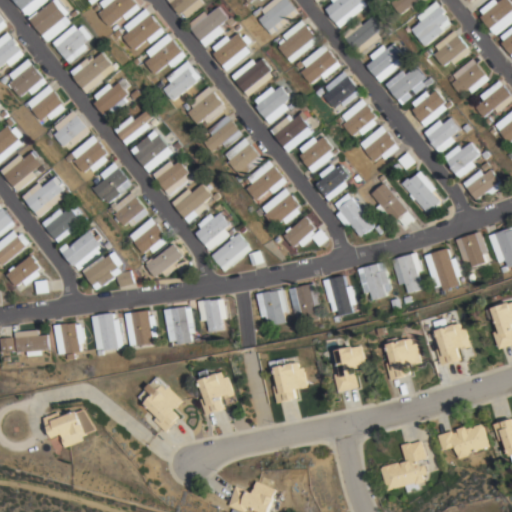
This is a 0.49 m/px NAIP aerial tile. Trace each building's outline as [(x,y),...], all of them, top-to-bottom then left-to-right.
[(42,0),(28,12),(18,0),(42,0)] [(51,0),(63,0),(72,10),(67,14),(72,20),(49,39),(31,16),(51,0)] [(137,0),(142,6),(127,17),(124,13),(110,25),(99,10),(104,6),(100,0),(137,0)] [(204,0),(208,4),(184,23),(167,1),(168,0),(204,0)] [(258,19),(264,15),(261,11),(275,0),(287,0),(299,15),(271,36),(258,19)] [(364,0),(369,6),(340,30),(325,11),(334,3),(331,0),(364,0)] [(431,0),(415,13),(411,7),(401,15),(392,4),(396,0),(431,0)] [(484,14),(481,11),(496,0),(499,4),(505,0),(509,0),(511,3),(511,23),(490,39),(477,20),(484,14)] [(411,30),(420,22),(417,18),(437,2),(446,14),(444,15),(452,26),(425,48),(418,40),(416,41),(411,35),(413,33),(411,30)] [(78,7),(81,10),(76,15),(73,12),(78,7)] [(147,8),(165,32),(150,43),(147,39),(133,50),(122,36),(128,32),(124,26),(147,8)] [(188,26),(208,11),(211,16),(219,10),(228,22),(221,28),(225,33),(205,48),(188,26)] [(0,11),(9,22),(0,28),(0,11)] [(360,23),(364,27),(374,19),(383,31),(379,34),(382,38),(359,56),(343,36),(360,23)] [(78,21),(81,26),(85,22),(95,35),(88,41),(92,46),(72,62),(54,40),(78,21)] [(278,48),(286,42),(282,37),(302,22),(318,43),(290,64),(278,48)] [(17,41),(16,41),(25,52),(10,64),(7,60),(0,65),(0,35),(8,29),(17,41)] [(511,57),(502,45),(504,44),(500,39),(511,30),(511,57)] [(187,53),(172,65),(169,61),(155,72),(146,60),(145,61),(143,60),(139,63),(136,58),(169,31),(187,53)] [(471,54),(454,67),(450,63),(443,68),(435,56),(439,53),(434,47),(455,32),(471,54)] [(228,37),(232,42),(241,35),(244,39),(248,36),(254,43),(248,49),(252,54),(228,74),(214,56),(217,54),(213,49),(228,37)] [(373,62),(370,58),(384,47),(387,51),(394,46),(406,62),(379,84),(366,68),(373,62)] [(311,65),(307,61),(323,47),(340,67),(324,81),(320,77),(309,85),(300,74),(311,65)] [(89,55),(91,58),(95,54),(97,57),(105,50),(115,62),(119,60),(123,65),(117,70),(116,69),(88,91),(75,74),(76,73),(73,68),(89,55)] [(47,80),(31,93),(28,88),(20,95),(9,81),(13,78),(9,72),(29,56),(47,80)] [(170,82),(167,78),(187,61),(188,60),(201,77),(172,101),(162,89),(170,82)] [(490,81),(472,95),(469,91),(461,97),(446,79),(451,75),(452,77),(473,60),(490,81)] [(254,61),(258,66),(264,61),(273,73),(271,75),(274,78),(249,99),(232,79),(254,61)] [(404,72),(407,76),(417,68),(427,80),(423,83),(425,85),(431,79),(435,84),(428,89),(426,87),(402,107),(386,87),(404,72)] [(361,95),(343,108),(341,105),(334,111),(323,97),(328,93),(324,88),(344,73),(361,95)] [(112,81),(115,85),(129,74),(135,82),(128,87),(131,91),(128,94),(132,99),(109,117),(96,100),(103,95),(99,91),(112,81)] [(3,83),(0,79),(4,75),(8,79),(3,83)] [(165,84),(160,89),(155,83),(160,78),(165,84)] [(50,82),(60,94),(59,94),(63,100),(62,101),(66,106),(51,118),(47,113),(42,118),(27,101),(50,82)] [(511,97),(511,103),(486,124),(469,102),(473,98),(480,106),(483,103),(480,98),(500,82),(511,97)] [(201,126),(188,110),(193,106),(189,101),(210,84),(227,106),(201,126)] [(140,87),(144,91),(137,97),(133,92),(140,87)] [(256,109),(259,107),(256,103),(273,88),(276,93),(282,88),(292,100),(286,105),(290,110),(270,126),(256,109)] [(319,88),(323,94),(319,97),(315,91),(319,88)] [(413,113),(417,110),(413,105),(428,93),(432,98),(438,93),(447,105),(445,106),(449,111),(426,129),(413,113)] [(363,100),(373,113),(371,114),(376,120),(373,122),(376,126),(362,137),(358,133),(352,138),(342,126),(346,123),(341,117),(363,100)] [(185,101),(190,106),(187,109),(182,104),(185,101)] [(6,108),(10,112),(5,116),(2,112),(6,108)] [(73,143),(70,139),(63,144),(54,132),(58,129),(54,124),(74,108),(91,129),(73,143)] [(134,113),(137,118),(150,108),(156,115),(149,120),(153,125),(128,143),(116,126),(134,113)] [(243,132),(226,145),(223,142),(211,151),(203,141),(213,133),(209,128),(229,113),(243,132)] [(511,143),(509,145),(495,127),(511,113),(511,143)] [(291,117),(295,122),(305,114),(309,120),(305,123),(314,134),(288,155),(271,133),(291,117)] [(463,132),(454,139),(457,143),(447,152),(443,148),(438,152),(429,140),(429,139),(426,135),(442,122),(446,127),(454,121),(463,132)] [(0,128),(1,130),(11,122),(15,127),(18,124),(26,134),(23,136),(27,141),(0,162),(0,128)] [(51,126),(55,130),(48,136),(44,132),(51,126)] [(469,126),(473,131),(468,134),(464,129),(469,126)] [(158,128),(171,145),(167,148),(171,152),(149,169),(133,147),(158,128)] [(392,140),(392,141),(399,150),(385,161),(382,158),(373,164),(364,152),(365,151),(360,145),(383,128),(392,140)] [(77,157),(71,150),(95,132),(108,150),(105,153),(109,158),(93,170),(90,166),(83,171),(74,159),(77,157)] [(231,159),(226,153),(247,137),(263,159),(240,176),(229,160),(231,159)] [(305,156),(301,150),(316,139),(318,142),(326,137),(335,150),(332,153),(336,158),(313,174),(301,158),(305,156)] [(181,139),(185,143),(180,148),(176,143),(181,139)] [(483,156),(475,163),(478,167),(461,181),(453,171),(454,170),(445,158),(460,146),(464,151),(473,144),(483,156)] [(28,148),(31,152),(38,147),(44,156),(41,158),(49,167),(19,190),(2,168),(28,148)] [(408,152),(415,161),(405,169),(398,160),(408,152)] [(488,152),(492,158),(488,161),(483,155),(488,152)] [(229,158),(224,162),(220,157),(225,153),(229,158)] [(173,158),(177,163),(183,158),(192,170),(188,174),(191,178),(171,193),(155,172),(173,158)] [(274,192),(270,188),(257,199),(247,187),(253,182),(248,176),(271,158),(288,180),(274,192)] [(133,182),(108,202),(105,198),(103,199),(93,187),(105,177),(100,172),(115,160),(133,182)] [(397,163),(401,168),(397,171),(393,166),(397,163)] [(489,164),(492,168),(486,173),(483,168),(489,164)] [(199,166),(203,173),(199,175),(195,169),(199,166)] [(323,181),(320,177),(333,167),(337,171),(343,167),(351,178),(345,183),(349,188),(328,203),(316,187),(323,181)] [(409,178),(411,180),(421,170),(437,188),(433,192),(440,201),(427,213),(402,184),(409,178)] [(483,172),(487,178),(494,172),(506,188),(488,201),(485,197),(477,203),(465,186),(483,172)] [(45,185),(59,173),(68,184),(64,187),(65,188),(63,189),(67,195),(40,216),(24,194),(41,181),(45,185)] [(359,174),(363,179),(359,183),(355,178),(359,174)] [(192,186),(195,190),(206,181),(215,193),(206,201),(210,206),(191,221),(174,200),(192,186)] [(385,183),(386,183),(416,219),(403,229),(398,223),(395,224),(388,215),(385,217),(377,207),(381,204),(373,194),(385,183)] [(287,186),(301,203),(298,206),(302,210),(287,222),(283,218),(275,225),(265,213),(267,211),(263,205),(287,186)] [(150,211),(132,225),(128,221),(124,225),(114,212),(117,210),(113,205),(133,190),(150,211)] [(220,190),(223,194),(218,199),(214,195),(220,190)] [(354,198),(355,196),(359,201),(358,202),(376,227),(362,238),(352,224),(347,227),(338,214),(342,211),(336,203),(350,193),(354,198)] [(0,202),(15,222),(0,233),(0,202)] [(63,207),(66,211),(73,205),(74,207),(79,203),(86,213),(82,216),(87,222),(60,242),(44,221),(63,207)] [(258,207),(262,212),(258,215),(254,211),(258,207)] [(217,246),(215,244),(211,247),(198,231),(203,227),(200,222),(214,211),(217,215),(224,210),(233,223),(227,227),(231,231),(234,228),(236,231),(233,234),(217,246)] [(294,250),(282,236),(309,213),(321,227),(294,250)] [(130,233),(153,215),(167,233),(165,235),(168,239),(153,251),(150,247),(144,252),(130,233)] [(506,266),(504,262),(506,261),(505,259),(499,261),(489,233),(511,225),(511,264),(508,266),(506,266)] [(322,227),(331,237),(320,246),(312,236),(322,227)] [(0,240),(15,228),(20,234),(23,231),(32,242),(3,264),(0,260),(0,240)] [(104,242),(100,245),(104,251),(81,269),(77,263),(76,265),(65,251),(93,228),(104,242)] [(482,229),(490,251),(483,253),(486,261),(472,265),(470,260),(465,262),(456,238),(482,229)] [(255,248),(226,270),(214,254),(234,238),(232,236),(237,233),(238,235),(242,231),(247,237),(250,236),(252,239),(250,241),(255,248)] [(277,234),(281,238),(275,243),(272,239),(277,234)] [(115,245),(111,248),(107,243),(111,240),(115,245)] [(166,272),(164,270),(156,277),(152,272),(149,275),(146,270),(149,267),(147,264),(148,263),(147,261),(153,256),(155,258),(175,241),(185,254),(178,259),(180,261),(177,263),(166,272)] [(448,246),(452,257),(457,255),(463,274),(457,275),(460,284),(443,289),(442,284),(435,286),(425,254),(448,246)] [(133,269),(136,282),(121,286),(118,275),(98,289),(84,269),(106,254),(108,256),(118,249),(126,262),(121,265),(125,270),(123,271),(133,269)] [(263,249),(266,261),(254,264),(251,252),(263,249)] [(405,282),(399,283),(392,258),(418,250),(423,268),(418,270),(423,289),(408,293),(405,282)] [(38,259),(37,259),(42,265),(39,268),(42,272),(27,284),(24,280),(17,285),(7,273),(11,270),(10,268),(15,264),(17,266),(33,252),(38,259)] [(189,259),(193,271),(181,275),(177,263),(189,259)] [(392,289),(386,291),(387,295),(373,299),(370,291),(364,292),(357,267),(384,260),(392,289)] [(473,272),(476,281),(469,283),(467,274),(473,272)] [(339,315),(338,310),(333,312),(330,302),(329,302),(324,278),(345,273),(348,285),(353,284),(358,304),(352,305),(354,312),(353,312),(353,316),(350,317),(349,313),(345,314),(346,317),(343,318),(342,314),(339,315)] [(48,278),(50,291),(38,293),(36,280),(48,278)] [(324,316),(303,321),(301,310),(295,312),(289,287),(316,281),(324,316)] [(288,311),(284,311),(286,322),(268,325),(266,315),(261,316),(256,293),(283,287),(288,311)] [(208,319),(201,320),(198,299),(213,297),(213,298),(226,297),(228,317),(223,318),(224,329),(209,331),(208,319)] [(402,307),(394,309),(391,299),(399,297),(402,307)] [(511,344),(500,348),(494,331),(502,329),(494,306),(511,300),(511,344)] [(165,308),(193,305),(196,332),(191,333),(192,341),(177,343),(177,340),(171,341),(172,346),(168,346),(167,341),(169,341),(165,308)] [(151,314),(156,313),(159,335),(154,336),(155,342),(130,346),(125,312),(150,308),(151,314)] [(99,319),(99,313),(114,311),(115,318),(120,317),(124,346),(104,349),(103,344),(97,345),(94,320),(99,319)] [(435,321),(447,317),(449,324),(458,322),(458,323),(462,321),(464,327),(468,326),(474,345),(461,350),(463,357),(442,363),(437,348),(443,346),(438,331),(435,321)] [(70,322),(77,321),(77,323),(83,323),(85,341),(80,342),(81,350),(59,353),(55,324),(70,322)] [(16,330),(39,328),(39,334),(49,333),(50,349),(42,349),(42,354),(27,355),(27,350),(17,351),(16,330)] [(389,345),(391,345),(389,338),(400,336),(400,339),(409,336),(409,338),(418,335),(424,361),(410,364),(413,374),(392,379),(388,362),(393,361),(392,358),(388,359),(386,351),(390,350),(389,345)] [(0,337),(14,336),(15,350),(1,351),(0,337)] [(335,373),(342,372),(336,348),(356,343),(356,346),(364,344),(369,364),(356,367),(360,386),(339,391),(335,373)] [(280,359),(287,358),(288,362),(296,360),(296,362),(301,361),(303,367),(306,366),(310,386),(297,388),(299,397),(277,401),(274,385),(279,384),(276,368),(278,368),(277,364),(281,363),(280,359)] [(222,371),(222,372),(226,371),(228,377),(231,375),(238,393),(226,397),(230,406),(208,414),(202,398),(208,396),(203,381),(205,381),(202,371),(211,368),(213,374),(222,371)] [(159,415),(140,396),(160,376),(185,400),(176,409),(182,414),(167,431),(155,419),(159,415)] [(61,437),(64,436),(63,433),(51,437),(44,416),(60,411),(62,415),(79,409),(80,411),(86,408),(99,429),(88,433),(88,434),(82,437),(83,440),(65,447),(61,437)] [(511,417),(511,460),(511,461),(509,454),(508,455),(503,439),(498,440),(492,423),(511,417)] [(453,429),(453,432),(458,430),(458,428),(466,425),(467,428),(472,426),(472,427),(475,426),(474,425),(483,422),(491,445),(470,452),(471,454),(458,458),(456,451),(455,452),(453,446),(443,450),(438,434),(453,429)] [(379,466),(404,459),(400,444),(411,441),(412,442),(422,439),(432,472),(423,475),(425,481),(414,484),(414,481),(386,490),(379,466)] [(253,492),(258,480),(277,489),(274,496),(275,497),(268,511),(262,511),(247,506),(244,511),(227,505),(236,485),(253,492)]
